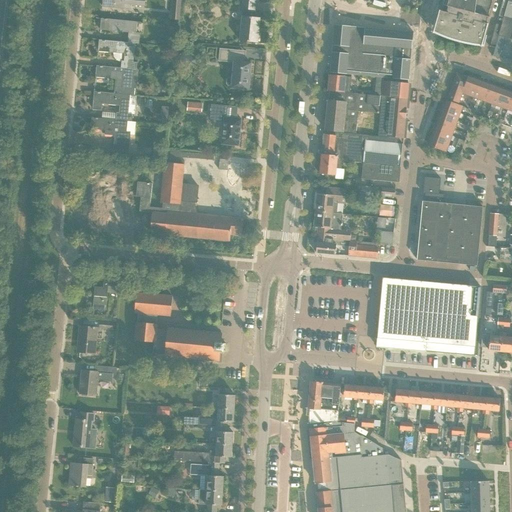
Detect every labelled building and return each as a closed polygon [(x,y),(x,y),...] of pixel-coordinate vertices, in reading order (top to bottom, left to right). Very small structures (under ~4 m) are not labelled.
[(132,6),(145,7),(145,0),(102,0),(102,7),(125,9),(132,9),(132,6)] [(172,0),(171,20),(180,20),(181,0),(172,0)] [(240,43),(257,45),(259,20),(253,19),(253,14),(255,14),(256,2),(241,0),(240,12),(243,12),(240,43)] [(442,0),(434,33),(483,46),(489,25),(487,25),(488,18),(490,19),(495,0),(442,0)] [(511,0),(509,0),(498,38),(511,41),(511,0)] [(128,43),(136,44),(140,45),(141,34),(137,34),(138,23),(102,20),(101,31),(113,32),(113,30),(116,30),(116,32),(129,34),(128,43)] [(496,24),(491,44),(496,45),(501,26),(496,24)] [(414,32),(335,25),(334,30),(330,73),(409,80),(414,32)] [(121,69),(133,70),(137,71),(138,63),(134,63),(136,44),(128,43),(100,41),(99,52),(110,53),(110,51),(114,52),(114,54),(114,57),(117,61),(121,62),(122,62),(121,69)] [(178,58),(189,66),(195,58),(185,50),(178,58)] [(249,82),(250,74),(249,74),(250,66),(250,65),(249,65),(240,64),(240,60),(241,52),(219,50),(218,63),(234,64),(232,80),(228,79),(226,81),(226,86),(227,88),(232,88),(231,90),(248,91),(248,90),(248,82),(249,82)] [(97,66),(96,78),(107,79),(108,77),(111,78),(111,80),(115,80),(115,87),(119,88),(119,95),(131,96),(135,97),(135,89),(131,89),(133,70),(121,69),(97,66)] [(461,94),(467,77),(457,74),(455,75),(446,101),(458,105),(462,94),(461,94)] [(344,93),(350,94),(351,77),(330,75),(328,92),(331,92),(344,93)] [(473,98),(480,80),(472,77),(471,78),(467,77),(461,94),(462,94),(473,98)] [(471,105),(470,107),(470,108),(474,114),(476,110),(475,108),(475,107),(474,106),(476,102),(477,102),(478,100),(485,103),(491,86),(488,84),(488,83),(480,80),(473,98),(472,101),(471,105)] [(369,136),(368,142),(378,143),(403,145),(403,139),(408,84),(384,82),(383,87),(382,97),(378,137),(369,136)] [(491,86),(485,103),(492,105),(491,108),(491,107),(489,112),(493,113),(495,109),(503,88),(495,85),(495,87),(491,86)] [(376,86),(375,96),(380,97),(382,97),(383,87),(376,86)] [(503,88),(495,109),(499,110),(500,111),(501,108),(507,111),(511,97),(511,93),(510,93),(511,91),(503,88)] [(375,96),(350,94),(344,93),(331,92),(330,102),(328,101),(325,130),(356,133),(358,113),(378,115),(380,97),(375,96)] [(95,93),(93,110),(102,111),(103,105),(106,105),(106,103),(109,104),(109,106),(120,107),(119,114),(117,114),(116,121),(128,122),(132,123),(133,115),(135,115),(137,97),(135,97),(131,96),(119,95),(114,95),(95,93)] [(443,104),(440,111),(458,118),(461,119),(462,115),(460,113),(462,107),(458,105),(446,101),(445,104),(443,104)] [(239,148),(241,121),(225,120),(226,109),(212,107),(211,123),(224,124),(222,146),(239,148)] [(440,111),(437,119),(439,120),(438,124),(454,130),(458,118),(440,111)] [(92,118),(91,130),(104,131),(104,137),(114,138),(114,142),(115,142),(114,151),(129,152),(131,135),(135,135),(136,123),(132,123),(128,122),(116,121),(92,118)] [(435,126),(432,134),(453,142),(457,143),(463,146),(464,142),(454,138),(452,136),(454,130),(438,124),(436,127),(435,126)] [(341,162),(363,164),(366,136),(335,133),(335,136),(324,135),(322,155),(321,155),(319,175),(335,176),(335,179),(342,180),(343,170),(341,170),(341,162)] [(432,134),(429,142),(431,143),(429,147),(446,152),(449,145),(451,146),(453,142),(432,134)] [(363,164),(362,179),(399,183),(403,145),(368,142),(369,136),(366,136),(363,164)] [(219,170),(228,170),(229,160),(220,159),(219,170)] [(199,186),(183,185),(185,165),(165,163),(161,203),(163,203),(163,209),(150,208),(153,184),(138,183),(136,197),(141,198),(140,212),(153,213),(151,234),(230,242),(231,235),(242,236),(243,219),(193,215),(194,203),(197,203),(199,186)] [(422,201),(442,203),(443,195),(439,194),(441,179),(425,177),(423,193),(425,193),(425,201),(422,201)] [(383,196),(395,197),(395,189),(384,188),(383,196)] [(318,195),(316,212),(332,214),(332,213),(337,214),(338,204),(342,204),(344,191),(326,189),(326,196),(318,195)] [(443,204),(442,203),(422,201),(416,260),(477,266),(483,208),(443,204)] [(380,215),(392,216),(393,206),(381,205),(380,215)] [(316,212),(315,228),(319,228),(318,239),(334,240),(350,242),(351,242),(356,242),(356,236),(351,235),(352,232),(341,231),(343,214),(337,214),(332,213),(332,214),(316,212)] [(489,236),(488,246),(497,246),(497,237),(498,219),(498,215),(490,215),(490,219),(489,236)] [(378,218),(377,228),(386,228),(386,223),(386,219),(379,218),(378,218)] [(381,241),(394,243),(395,230),(382,229),(381,241)] [(334,240),(318,239),(316,254),(336,256),(337,245),(333,245),(334,240)] [(350,242),(349,256),(358,257),(359,246),(366,246),(366,243),(356,242),(351,242),(350,242)] [(359,246),(358,257),(378,259),(379,245),(366,243),(366,246),(359,246)] [(511,261),(511,249),(500,248),(499,260),(511,261)] [(192,277),(183,276),(181,276),(180,284),(192,285),(192,277)] [(121,279),(115,278),(104,278),(103,288),(95,288),(93,309),(106,309),(108,293),(120,294),(121,279)] [(383,278),(377,347),(384,348),(475,356),(481,287),(383,278)] [(494,284),(493,292),(506,294),(507,286),(494,284)] [(182,331),(169,330),(169,332),(156,331),(158,315),(171,317),(173,297),(137,294),(135,313),(139,314),(136,341),(155,342),(154,354),(186,357),(186,359),(188,359),(188,358),(193,358),(192,360),(194,360),(194,358),(199,359),(199,360),(201,360),(201,359),(206,359),(206,361),(208,361),(208,359),(212,360),(212,362),(214,362),(214,360),(218,360),(218,362),(219,362),(220,353),(225,353),(226,345),(221,344),(222,334),(220,333),(220,335),(216,335),(216,333),(215,333),(215,335),(210,334),(210,332),(208,332),(208,334),(204,334),(204,332),(202,332),(202,333),(196,333),(196,331),(195,331),(195,333),(190,332),(190,331),(188,330),(188,332),(183,331),(183,330),(182,330),(182,331)] [(113,324),(100,323),(99,330),(113,331),(113,324)] [(483,336),(482,349),(490,349),(490,351),(502,352),(503,333),(504,327),(498,327),(497,337),(483,336)] [(77,354),(95,356),(97,330),(80,328),(77,354)] [(502,352),(511,353),(511,338),(506,338),(506,334),(503,333),(502,352)] [(116,376),(117,371),(118,368),(95,365),(95,370),(82,370),(82,374),(79,396),(93,397),(93,396),(97,396),(98,379),(113,380),(113,375),(116,376)] [(310,418),(310,425),(337,422),(339,400),(341,388),(334,388),(334,386),(311,383),(308,411),(309,411),(309,417),(310,418)] [(345,386),(344,398),(354,399),(354,401),(357,401),(357,399),(358,387),(345,386)] [(371,388),(358,387),(357,399),(363,400),(363,403),(366,404),(370,405),(371,388)] [(371,388),(370,405),(373,405),(373,401),(383,401),(384,390),(371,388)] [(218,410),(234,411),(235,397),(229,397),(229,390),(222,390),(221,396),(219,396),(218,410)] [(405,408),(408,408),(409,392),(396,391),(395,402),(405,403),(405,408)] [(422,393),(409,392),(408,408),(410,408),(411,404),(421,405),(422,393)] [(422,393),(421,405),(432,406),(431,410),(434,410),(435,394),(422,393)] [(435,394),(434,410),(437,411),(437,412),(445,413),(446,410),(447,410),(447,407),(448,395),(435,394)] [(457,413),(459,413),(461,397),(448,395),(447,407),(457,408),(457,413)] [(461,397),(459,413),(463,413),(463,409),(473,410),(474,398),(461,397)] [(482,415),(485,415),(487,399),(474,398),(473,410),(483,411),(482,415)] [(487,399),(485,415),(489,416),(489,411),(499,412),(500,400),(487,399)] [(158,406),(157,415),(170,415),(170,407),(158,406)] [(234,424),(234,411),(218,410),(218,417),(200,416),(199,425),(215,426),(215,428),(227,429),(228,424),(234,424)] [(97,429),(91,429),(92,422),(93,423),(94,415),(80,414),(79,421),(75,421),(73,447),(89,449),(89,447),(95,448),(97,429)] [(184,425),(195,425),(196,418),(184,417),(184,425)] [(337,422),(310,425),(310,431),(309,431),(312,460),(332,459),(332,452),(336,452),(336,454),(344,453),(344,458),(361,456),(361,458),(383,456),(382,457),(387,457),(387,456),(383,454),(383,450),(361,437),(359,437),(354,434),(354,433),(354,432),(355,425),(347,424),(345,424),(338,424),(337,424),(337,422)] [(216,446),(232,446),(233,435),(227,434),(227,429),(215,428),(214,433),(217,433),(216,446)] [(122,456),(129,456),(130,444),(123,444),(122,456)] [(232,446),(216,446),(216,451),(210,450),(210,453),(175,451),(174,461),(210,463),(210,464),(224,465),(225,458),(232,458),(232,446)] [(344,458),(332,459),(312,460),(315,485),(316,485),(317,494),(316,494),(318,511),(406,511),(401,461),(387,458),(382,457),(361,458),(361,456),(344,458)] [(93,466),(94,460),(80,459),(79,465),(72,464),(70,486),(85,488),(86,478),(92,479),(93,466)] [(190,475),(207,476),(206,492),(223,493),(224,478),(218,478),(219,464),(207,463),(207,465),(191,464),(190,475)] [(489,481),(471,481),(472,492),(489,492),(489,481)] [(105,502),(115,503),(116,488),(106,487),(105,502)] [(158,490),(152,488),(149,495),(154,498),(158,490)] [(200,491),(199,504),(206,505),(206,506),(207,507),(206,511),(216,511),(217,507),(222,507),(223,493),(206,492),(200,491)] [(489,492),(472,492),(472,503),(490,503),(489,492)] [(73,511),(64,511),(100,511),(101,505),(101,504),(100,504),(89,503),(88,503),(84,503),(83,511),(73,511)] [(489,511),(490,503),(472,503),(472,511),(489,511)]
